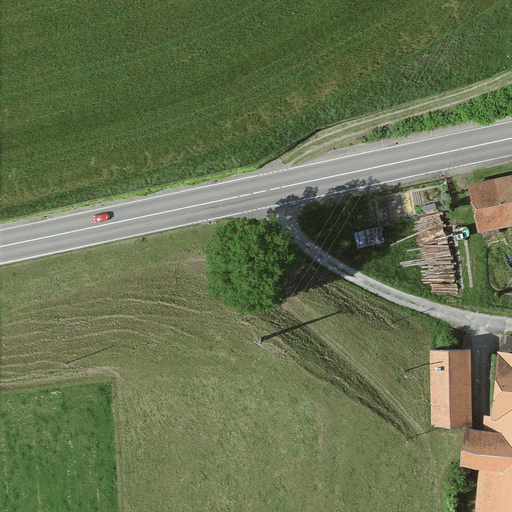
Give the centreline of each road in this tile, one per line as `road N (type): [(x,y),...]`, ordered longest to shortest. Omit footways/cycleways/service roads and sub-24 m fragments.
road 1 (residential): [(268,191),(299,240),(353,276),(428,308),(511,325)]
road 2 (track): [(511,79),(481,96),(308,147),(279,169),(268,191)]
road 3 (secondary): [(268,191),(0,247)]
road 4 (secondary): [(511,140),(268,191)]
